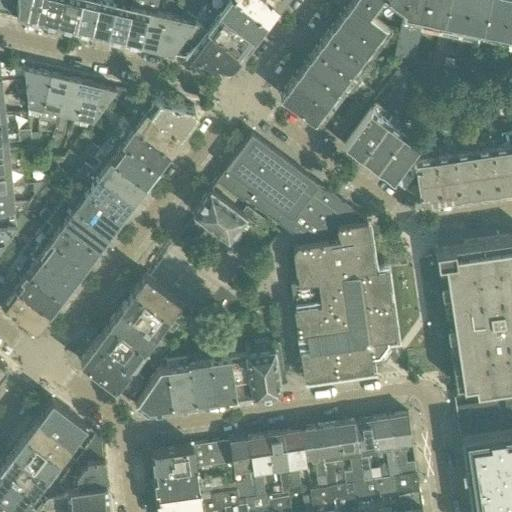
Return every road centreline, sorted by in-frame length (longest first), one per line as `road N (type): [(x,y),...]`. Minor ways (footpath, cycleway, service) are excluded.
road 1 (residential): [(127,429),(418,389),(429,400),(444,511)]
road 2 (residential): [(46,361),(242,95)]
road 3 (residential): [(511,210),(410,225),(242,95)]
road 4 (residential): [(242,95),(0,33)]
